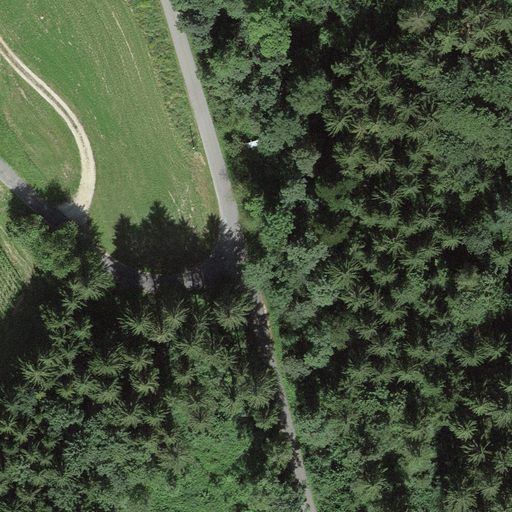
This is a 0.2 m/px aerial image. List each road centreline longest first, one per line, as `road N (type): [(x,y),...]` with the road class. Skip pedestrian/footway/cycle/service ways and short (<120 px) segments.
road 1 (unclassified): [(231,241),(317,511)]
road 2 (unclassified): [(231,241),(180,280),(125,274),(0,169)]
road 3 (unclassified): [(167,0),(231,241)]
road 4 (track): [(0,50),(63,119),(75,144),(72,188),(56,217)]
